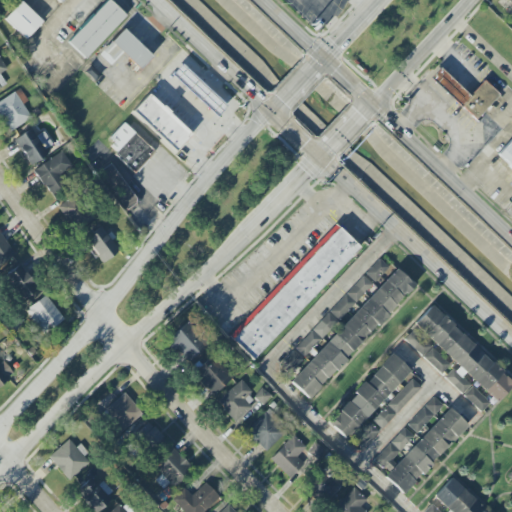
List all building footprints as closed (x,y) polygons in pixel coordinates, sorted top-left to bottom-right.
[(125,16),(108,0),(107,0),(67,43),(85,59),(125,16)] [(25,39),(42,22),(20,1),(3,19),(25,39)] [(109,65),(121,52),(139,69),(151,56),(122,29),(98,55),(109,65)] [(172,75),(217,116),(226,106),(181,64),(172,75)] [(499,95),(483,80),(468,96),(440,69),(431,78),(474,121),(499,95)] [(27,101),(20,89),(0,100),(0,117),(9,132),(31,118),(22,104),(27,101)] [(174,152),(191,134),(148,94),(132,112),(174,152)] [(154,152),(123,123),(104,143),(135,172),(154,152)] [(49,147),(38,126),(14,138),(28,166),(48,156),(45,149),(49,147)] [(511,138),(496,155),(511,169),(511,138)] [(59,174),(71,167),(63,152),(34,168),(49,196),(66,187),(59,174)] [(99,171),(123,211),(136,203),(112,163),(99,171)] [(89,221),(72,197),(57,207),(73,231),(89,221)] [(359,248),(335,225),(229,339),(253,361),(359,248)] [(119,249),(98,227),(83,241),(104,263),(119,249)] [(0,265),(15,254),(0,234),(0,265)] [(374,283),(388,268),(378,259),(364,274),(374,283)] [(2,278),(21,302),(37,289),(18,264),(2,278)] [(290,384),(309,400),(413,284),(394,268),(290,384)] [(294,349),(304,358),(373,283),(364,274),(294,349)] [(26,310),(43,334),(63,320),(46,295),(26,310)] [(440,374),(452,362),(495,403),(511,385),(511,381),(431,307),(402,338),(440,374)] [(205,346),(184,324),(166,342),(187,363),(205,346)] [(214,395),(231,377),(207,354),(190,373),(214,395)] [(293,354),(282,366),(289,372),(300,360),(293,354)] [(408,370),(390,354),(328,424),(346,440),(408,370)] [(0,385),(13,377),(2,359),(0,360),(0,385)] [(462,395),(471,384),(454,368),(444,379),(462,395)] [(382,429),(420,387),(411,379),(372,420),(382,429)] [(253,405),(245,397),(251,392),(240,380),(216,402),(235,422),(253,405)] [(480,413),(489,403),(471,387),(462,396),(480,413)] [(270,396),(261,388),(253,398),(262,405),(270,396)] [(141,413),(123,393),(105,410),(123,430),(141,413)] [(416,434),(442,405),(432,397),(406,425),(416,434)] [(467,426),(448,408),(384,477),(403,495),(467,426)] [(266,452),(285,432),(263,413),(245,433),(266,452)] [(380,428),(370,421),(361,434),(371,441),(380,428)] [(133,437),(149,451),(163,437),(147,422),(133,437)] [(413,436),(403,428),(373,461),(387,473),(395,464),(391,461),(413,436)] [(305,448),(292,435),(269,459),(290,479),(303,464),(296,457),(305,448)] [(91,461),(78,446),(76,448),(67,439),(48,458),(69,481),(91,461)] [(175,487),(192,467),(172,449),(154,469),(175,487)] [(321,468),(303,488),(324,506),(341,486),(321,468)] [(75,492),(92,511),(97,511),(114,498),(101,483),(97,486),(90,478),(75,492)] [(485,511),(449,479),(432,497),(448,511),(446,511),(438,511),(431,505),(423,511),(485,511)] [(191,495),(184,488),(172,501),(183,511),(204,511),(218,497),(203,483),(191,495)] [(366,500),(353,488),(330,511),(361,511),(363,511),(360,508),(366,500)] [(127,511),(119,503),(109,511),(127,511)]
